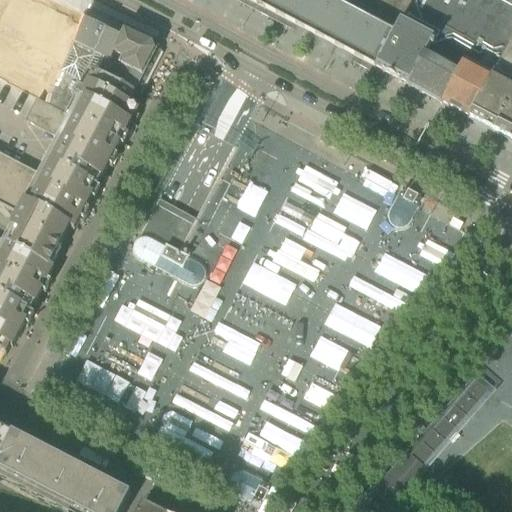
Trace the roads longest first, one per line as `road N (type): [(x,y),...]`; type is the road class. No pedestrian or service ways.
road 1 (tertiary): [(118,0),(511,215)]
road 2 (tertiary): [(511,186),(202,19)]
road 3 (residential): [(209,511),(0,404)]
